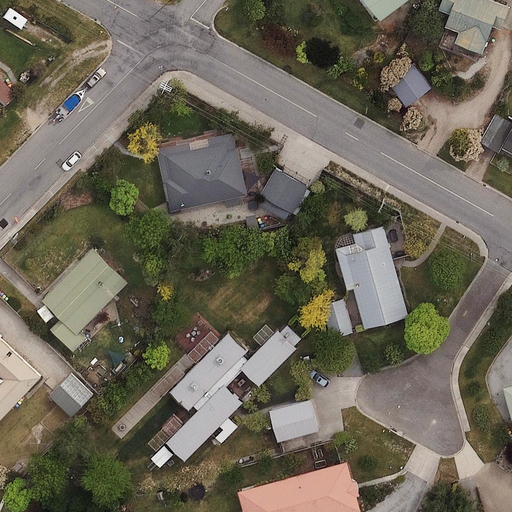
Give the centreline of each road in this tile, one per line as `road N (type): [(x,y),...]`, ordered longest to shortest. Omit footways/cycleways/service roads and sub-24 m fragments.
road 1 (tertiary): [(171,34),(511,226)]
road 2 (tertiary): [(0,205),(171,34)]
road 3 (residential): [(511,248),(408,402)]
